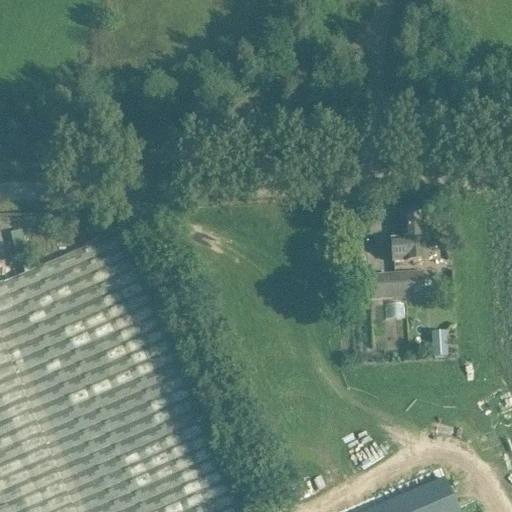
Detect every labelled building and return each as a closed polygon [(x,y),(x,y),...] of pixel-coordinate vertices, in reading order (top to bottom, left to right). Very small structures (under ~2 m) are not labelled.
[(428,264),(424,214),(402,215),(403,241),(392,241),(393,265),(394,266),(428,264)] [(236,511),(123,235),(37,271),(34,265),(23,270),(25,276),(0,286),(0,511),(236,511)] [(423,273),(380,276),(382,302),(424,299),(423,273)] [(434,333),(435,359),(448,358),(447,332),(434,333)] [(465,511),(451,477),(370,511),(465,511)]
